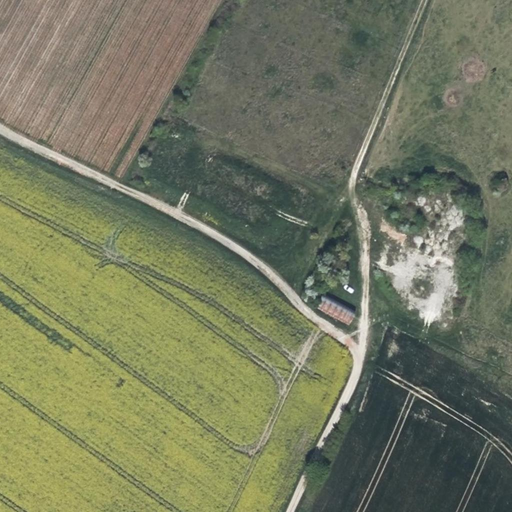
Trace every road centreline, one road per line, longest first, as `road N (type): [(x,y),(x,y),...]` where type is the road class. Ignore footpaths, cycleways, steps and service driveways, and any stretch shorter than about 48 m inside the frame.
road 1 (track): [(0,132),(231,245),(358,352),(289,511)]
road 2 (track): [(358,352),(370,239),(350,191),(354,165),(424,0)]
